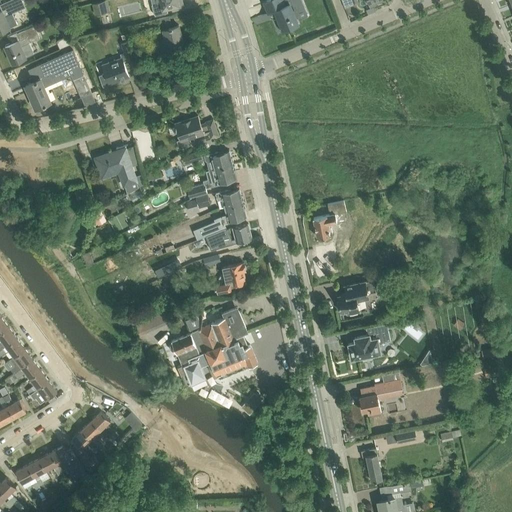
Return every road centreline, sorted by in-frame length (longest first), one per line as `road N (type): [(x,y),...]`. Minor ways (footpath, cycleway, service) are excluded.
road 1 (tertiary): [(339,511),(259,139)]
road 2 (residential): [(241,77),(35,128),(13,119),(0,90)]
road 3 (residential): [(0,445),(67,407),(73,388),(0,287)]
road 4 (residential): [(253,71),(412,6)]
